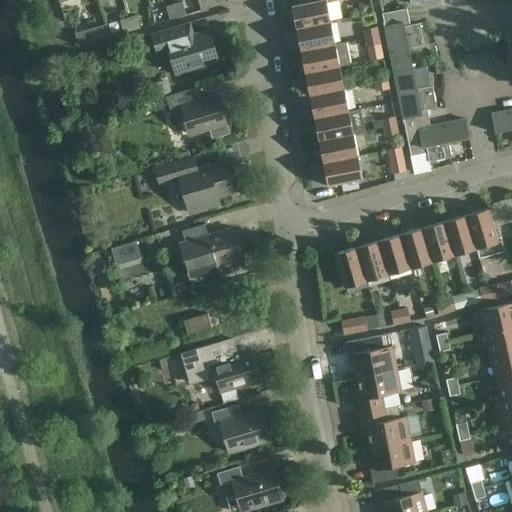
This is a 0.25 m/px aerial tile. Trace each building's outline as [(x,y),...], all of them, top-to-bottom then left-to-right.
[(225,4),(223,0),(197,0),(201,11),(225,4)] [(330,22),(327,3),(339,0),(301,0),(302,4),(291,6),(296,29),(330,22)] [(182,3),(174,5),(178,17),(186,15),(182,3)] [(363,5),(360,8),(361,14),(370,13),(368,4),(363,5)] [(178,17),(174,5),(166,8),(169,20),(178,17)] [(382,14),(394,73),(412,69),(408,49),(424,46),(419,23),(410,25),(406,9),(382,14)] [(136,16),(128,19),(132,31),(140,29),(136,16)] [(132,31),(128,19),(120,21),(123,33),(132,31)] [(335,44),(330,22),(296,29),(300,51),(335,44)] [(104,25),(75,33),(79,46),(91,43),(108,38),(104,25)] [(217,62),(208,31),(178,40),(174,28),(151,35),(157,54),(168,51),(175,74),(217,62)] [(364,30),(365,38),(378,36),(376,28),(364,30)] [(380,44),(378,36),(365,38),(367,47),(380,44)] [(300,51),(305,74),(339,67),(350,65),(346,42),(335,44),(300,51)] [(344,89),(339,67),(305,74),(309,96),(344,89)] [(394,73),(406,132),(430,127),(427,110),(436,108),(432,86),(416,89),(412,69),(394,73)] [(373,75),(374,83),(387,81),(385,72),(373,75)] [(150,102),(166,97),(170,96),(166,81),(145,87),(150,102)] [(389,89),(387,81),(374,83),(376,91),(389,89)] [(217,96),(201,101),(197,87),(170,96),(166,97),(174,124),(185,121),(189,134),(209,128),(212,139),(228,134),(225,123),(217,96)] [(314,119),(348,112),(344,89),(309,96),(314,119)] [(511,109),(491,114),(495,133),(511,129),(511,109)] [(353,134),(348,112),(314,119),(318,141),(353,134)] [(382,120),(383,128),(396,125),(394,117),(382,120)] [(448,143),(469,138),(465,119),(430,127),(406,132),(411,156),(427,153),(429,162),(451,158),(448,143)] [(396,125),(383,128),(385,136),(398,134),(396,125)] [(318,141),(323,163),(357,156),(353,134),(318,141)] [(405,171),(400,148),(388,150),(393,173),(405,171)] [(357,156),(323,163),(328,186),(341,184),(359,180),(362,179),(357,156)] [(192,157),(168,164),(154,168),(158,183),(180,181),(189,213),(219,204),(217,197),(233,192),(224,162),(196,170),(192,157)] [(94,170),(95,183),(118,182),(118,169),(94,170)] [(466,215),(476,249),(479,259),(504,251),(501,240),(498,241),(489,209),(466,215)] [(454,255),(476,249),(466,215),(444,222),(454,255)] [(432,262),(454,255),(444,222),(422,228),(432,262)] [(181,231),(185,243),(180,244),(192,286),(220,278),(217,266),(242,259),(233,228),(208,236),(204,224),(181,231)] [(410,268),(432,262),(422,228),(400,235),(410,268)] [(388,275),(410,268),(400,235),(378,241),(388,275)] [(366,281),(388,275),(378,241),(357,247),(366,281)] [(344,288),(366,281),(357,247),(334,254),(344,288)] [(511,281),(487,287),(490,300),(511,294),(511,281)] [(482,301),(490,300),(487,287),(479,289),(482,301)] [(451,297),(443,299),(447,312),(455,309),(451,297)] [(439,314),(447,312),(443,299),(435,302),(439,314)] [(481,312),(486,333),(511,327),(511,302),(479,310),(480,312),(481,312)] [(426,317),(434,315),(432,307),(424,309),(426,317)] [(407,309),(399,311),(401,323),(410,321),(407,309)] [(393,325),(401,323),(399,311),(391,312),(393,325)] [(183,321),(187,335),(211,328),(207,314),(183,321)] [(343,335),(367,330),(364,317),(341,322),(343,335)] [(413,346),(429,343),(426,327),(410,331),(413,346)] [(511,327),(486,333),(491,356),(511,350),(511,327)] [(436,335),(438,344),(448,341),(446,333),(436,335)] [(353,355),(357,377),(396,369),(392,346),(373,350),(370,338),(345,343),(347,356),(353,355)] [(448,341),(438,344),(439,352),(450,350),(448,341)] [(224,349),(193,358),(199,377),(214,373),(220,393),(259,381),(251,354),(228,361),(224,349)] [(511,350),(491,356),(496,378),(511,374),(511,350)] [(361,399),(356,400),(359,413),(384,408),(382,396),(401,392),(396,369),(357,377),(361,399)] [(511,374),(496,378),(500,400),(511,397),(511,374)] [(446,380),(447,388),(458,386),(456,377),(446,380)] [(458,386),(447,388),(449,397),(460,394),(458,386)] [(511,397),(500,400),(505,422),(511,420),(511,397)] [(422,412),(435,410),(433,399),(420,401),(422,412)] [(211,412),(214,425),(220,423),(229,453),(270,441),(261,410),(241,416),(238,404),(211,412)] [(366,425),(371,447),(410,440),(406,417),(386,420),(384,408),(359,413),(361,426),(366,425)] [(455,424),(457,433),(468,430),(466,422),(455,424)] [(470,439),(468,430),(457,433),(459,441),(470,439)] [(371,447),(373,459),(375,470),(370,471),(372,484),(398,479),(395,466),(415,463),(410,440),(371,447)] [(452,448),(440,451),(443,464),(455,461),(452,448)] [(229,511),(240,508),(241,511),(282,500),(273,469),(243,478),(239,466),(216,473),(220,486),(232,482),(234,489),(228,491),(225,496),(229,511)] [(187,478),(184,479),(187,488),(190,487),(195,485),(192,477),(187,478)] [(426,511),(418,480),(374,492),(378,504),(383,503),(385,511),(426,511)] [(470,483),(472,492),(483,489),(481,480),(470,483)] [(483,489),(472,492),(475,500),(485,497),(483,489)] [(465,493),(453,496),(455,506),(467,503),(465,493)]
